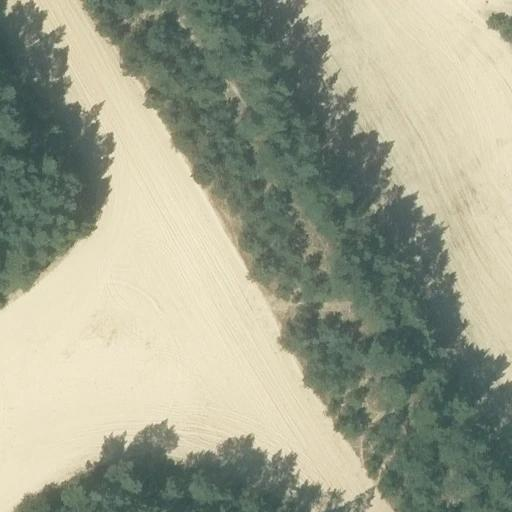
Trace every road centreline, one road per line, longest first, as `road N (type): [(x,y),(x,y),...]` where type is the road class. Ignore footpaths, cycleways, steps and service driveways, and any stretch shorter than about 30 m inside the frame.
road 1 (track): [(340,511),(302,469),(211,322),(43,0)]
road 2 (track): [(0,431),(75,351),(105,291),(128,215),(121,144)]
road 3 (track): [(0,448),(92,415),(177,421),(302,469)]
